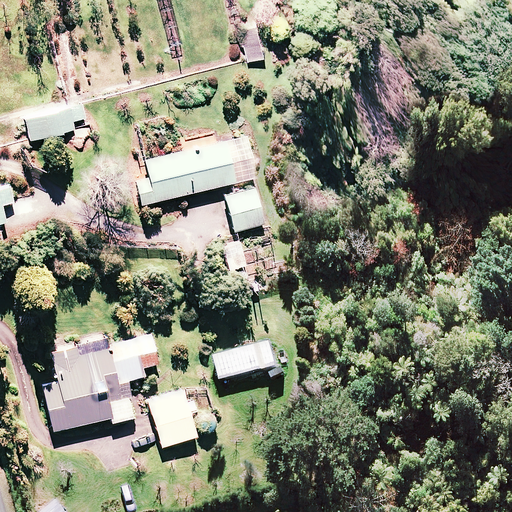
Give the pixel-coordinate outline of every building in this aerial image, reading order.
[(133,91),(113,14),(58,28),(73,87),(62,89),(67,108),(133,91)] [(263,57),(254,23),(237,28),(247,62),(263,57)] [(29,142),(73,130),(67,107),(22,118),(29,142)] [(251,178),(242,136),(141,159),(145,176),(132,179),(138,204),(251,178)] [(0,187),(0,221),(2,221),(0,210),(0,204),(11,202),(7,186),(0,187)] [(262,223),(252,187),(221,195),(231,231),(262,223)] [(43,227),(39,210),(4,219),(9,235),(43,227)] [(151,349),(147,333),(104,343),(103,337),(46,351),(52,379),(38,383),(48,429),(125,411),(118,381),(138,376),(132,353),(151,349)] [(277,371),(271,347),(212,360),(217,384),(277,371)] [(183,402),(179,390),(144,401),(157,446),(193,435),(187,414),(200,411),(196,398),(183,402)]
